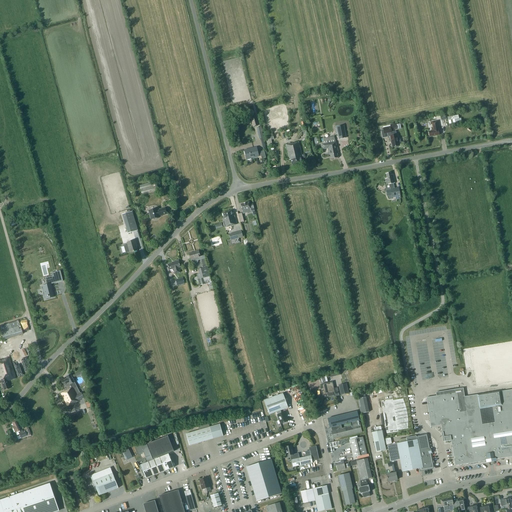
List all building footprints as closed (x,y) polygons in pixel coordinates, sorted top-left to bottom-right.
[(428,132),(429,137),(438,135),(438,130),(439,130),(438,121),(430,123),(431,131),(428,132)] [(340,126),(337,127),(337,132),(339,139),(346,138),(343,126),(340,126)] [(389,137),(392,148),(394,147),(395,148),(397,147),(398,146),(397,145),(399,144),(400,143),(399,140),(398,139),(397,139),(396,135),(395,132),(391,132),(390,127),(383,128),(384,134),(387,133),(387,137),(389,137)] [(323,142),(323,144),(321,144),(323,150),(327,149),(329,155),(330,155),(331,159),(337,158),(336,151),(337,150),(336,145),(335,146),(334,136),(323,139),(323,142)] [(289,160),(290,160),(292,165),(302,163),(301,158),(302,158),(302,159),(305,158),(304,154),(301,155),(298,143),(286,146),(289,160)] [(244,151),(246,159),(261,156),(261,159),(265,158),(264,151),(257,153),(256,149),(244,151)] [(393,175),(392,175),(391,172),(386,174),(387,179),(385,179),(386,185),(386,186),(385,186),(386,191),(388,196),(389,199),(395,197),(396,200),(401,199),(401,198),(401,197),(399,188),(398,188),(398,187),(394,188),(393,184),(395,183),(393,175)] [(140,186),(142,193),(156,189),(154,182),(140,186)] [(249,204),(249,202),(241,204),(242,211),(243,214),(251,212),(254,211),(252,204),(249,204)] [(149,211),(151,220),(158,218),(158,216),(166,214),(165,208),(156,211),(156,209),(149,211)] [(132,211),(122,214),(128,233),(138,230),(132,211)] [(222,219),(224,228),(236,224),(234,215),(232,215),(231,211),(222,213),(223,218),(222,219)] [(229,234),(231,241),(243,237),(241,231),(229,234)] [(127,242),(128,245),(124,246),(126,253),(130,252),(130,253),(137,251),(135,244),(136,244),(135,240),(127,242)] [(204,255),(200,257),(198,251),(189,254),(191,259),(192,263),(193,264),(197,263),(198,260),(198,261),(205,259),(204,255)] [(174,263),(167,264),(169,270),(173,269),(174,274),(179,273),(178,268),(180,267),(178,261),(174,262),(174,263)] [(203,267),(203,268),(198,269),(200,274),(197,274),(200,285),(205,284),(208,283),(211,282),(210,276),(207,265),(203,267)] [(52,276),(48,277),(50,283),(56,281),(55,278),(61,276),(60,271),(51,273),(52,276)] [(176,279),(177,286),(185,284),(183,278),(176,279)] [(47,299),(53,297),(50,284),(48,285),(42,286),(44,295),(46,294),(47,296),(46,296),(46,297),(47,297),(47,299)] [(23,334),(18,320),(0,325),(0,329),(3,340),(23,334)] [(511,343),(471,349),(476,387),(511,382),(511,343)] [(0,381),(0,382),(3,390),(9,389),(6,381),(15,378),(9,358),(0,360),(0,381)] [(347,371),(351,385),(371,380),(367,366),(347,371)] [(68,389),(60,393),(68,408),(76,403),(80,401),(84,399),(81,393),(77,395),(74,389),(77,387),(71,375),(67,376),(67,377),(67,378),(63,381),(62,382),(63,384),(65,385),(66,384),(67,387),(68,389)] [(338,389),(334,390),(332,382),(321,384),(322,390),(321,391),(322,396),(333,393),(334,397),(339,395),(338,389)] [(349,393),(346,384),(338,385),(341,395),(349,393)] [(436,396),(426,397),(426,398),(427,402),(430,419),(430,420),(433,423),(442,422),(444,437),(444,438),(445,441),(451,440),(455,466),(487,461),(491,460),(494,460),(494,459),(511,456),(511,389),(500,392),(500,391),(477,395),(464,397),(463,388),(457,389),(438,392),(436,392),(436,396)] [(277,415),(281,414),(279,411),(287,408),(282,393),(262,401),(268,415),(276,412),(277,415)] [(366,397),(358,399),(361,414),(369,412),(366,397)] [(391,398),(379,401),(380,403),(381,407),(383,417),(384,421),(384,422),(385,426),(386,433),(398,431),(398,429),(408,427),(407,426),(408,422),(407,419),(407,417),(407,414),(406,410),(405,407),(404,405),(404,402),(402,399),(402,398),(391,400),(391,398)] [(332,436),(332,439),(362,432),(357,411),(328,418),(330,427),(331,427),(332,431),(330,431),(331,435),(330,435),(330,437),(332,436)] [(281,414),(277,415),(276,415),(279,424),(287,422),(283,413),(281,414)] [(20,430),(16,421),(11,424),(13,427),(12,428),(15,433),(18,432),(21,439),(26,436),(25,432),(23,433),(21,430),(20,430)] [(220,424),(186,434),(189,446),(223,436),(220,424)] [(386,450),(382,430),(372,432),(376,452),(386,450)] [(430,448),(427,434),(416,436),(416,435),(406,437),(407,441),(388,445),(391,460),(401,458),(403,470),(421,467),(421,468),(421,469),(434,467),(431,453),(432,452),(431,448),(430,448)] [(140,465),(139,466),(138,463),(137,463),(144,476),(144,475),(146,478),(174,467),(169,454),(162,457),(162,456),(174,451),(168,436),(148,444),(154,459),(159,457),(159,458),(153,460),(147,462),(140,465)] [(363,437),(349,440),(353,458),(367,454),(363,437)] [(147,462),(153,460),(149,450),(144,452),(141,443),(135,445),(139,454),(144,452),(147,462)] [(286,457),(290,456),(293,467),(312,463),(312,460),(318,459),(316,450),(315,449),(314,448),(313,447),(312,447),(309,448),(310,456),(299,459),(298,454),(293,455),(291,446),(284,448),(285,452),(284,453),(286,457)] [(367,458),(356,461),(361,480),(372,478),(367,458)] [(256,501),(280,494),(271,460),(247,467),(256,501)] [(99,495),(118,488),(113,473),(94,481),(92,477),(85,479),(90,494),(96,492),(98,491),(99,495)] [(341,491),(342,491),(345,505),(355,503),(351,488),(352,488),(349,473),(337,476),(341,491)] [(386,475),(388,482),(397,480),(396,473),(386,475)] [(202,490),(206,488),(207,492),(211,490),(210,487),(209,487),(207,478),(200,480),(201,485),(201,486),(202,490)] [(363,493),(363,498),(370,496),(367,482),(360,484),(361,487),(358,488),(360,494),(363,493)] [(0,500),(0,511),(54,511),(59,511),(50,483),(0,500)] [(308,502),(315,500),(318,511),(332,508),(328,493),(326,486),(306,490),(308,502)] [(163,511),(184,511),(178,490),(159,496),(163,511)] [(222,505),(218,493),(210,496),(214,507),(222,505)] [(507,505),(507,509),(511,507),(511,499),(511,497),(505,499),(506,499),(500,500),(501,506),(507,505)] [(449,506),(453,505),(453,502),(452,499),(441,501),(442,507),(443,507),(444,511),(446,511),(450,511),(449,506)] [(453,505),(454,508),(459,507),(460,511),(466,510),(466,508),(464,499),(458,500),(458,501),(453,502),(453,505)] [(158,511),(155,500),(143,504),(145,511),(158,511)] [(281,511),(279,502),(265,506),(266,511),(281,511)]
